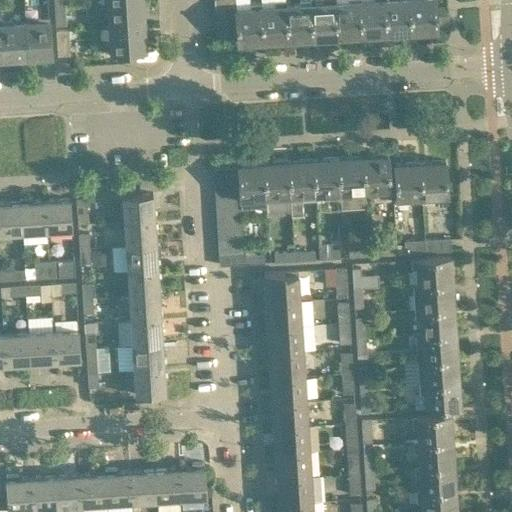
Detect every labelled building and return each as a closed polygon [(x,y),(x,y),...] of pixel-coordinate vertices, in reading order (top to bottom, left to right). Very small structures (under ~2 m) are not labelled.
[(109,13),(110,26),(144,24),(144,14),(143,14),(141,0),(136,0),(104,2),(105,13),(109,13)] [(215,0),(216,9),(236,8),(236,7),(235,0),(215,0)] [(275,0),(276,5),(261,6),(264,43),(264,41),(288,40),(288,41),(289,41),(286,4),(286,0),(275,0)] [(297,3),(286,4),(289,41),(289,39),(312,38),(313,40),(311,3),(310,0),(299,0),(300,3),(297,3)] [(310,0),(311,3),(313,40),(314,40),(314,38),(337,36),(337,38),(338,38),(335,0),(310,0)] [(335,0),(338,38),(339,38),(338,36),(362,35),(362,36),(363,36),(360,0),(335,0)] [(360,0),(363,36),(364,36),(363,35),(387,33),(387,35),(388,35),(385,0),(360,0)] [(385,0),(388,35),(388,33),(412,31),(412,33),(410,0),(385,0)] [(410,0),(412,33),(413,33),(413,31),(436,30),(437,32),(438,31),(437,23),(437,15),(435,0),(410,0)] [(236,7),(236,8),(237,20),(237,33),(238,44),(239,44),(239,43),(263,41),(263,43),(264,43),(261,6),(261,1),(251,1),(251,6),(236,7)] [(65,4),(54,5),(55,24),(56,24),(66,23),(65,4)] [(216,9),(216,21),(237,20),(236,8),(216,9)] [(448,14),(437,15),(437,23),(448,23),(448,14)] [(38,21),(25,22),(27,56),(37,55),(37,54),(50,53),(50,55),(52,54),(49,17),(38,17),(38,21)] [(13,19),(1,20),(3,56),(18,55),(18,57),(27,56),(25,22),(13,23),(13,19)] [(217,34),(237,33),(237,20),(216,21),(217,34)] [(144,24),(110,26),(110,39),(107,39),(107,50),(146,48),(146,47),(145,47),(144,33),(145,33),(144,24)] [(56,30),(58,54),(70,53),(69,29),(56,30)] [(363,153),(362,153),(365,194),(376,193),(376,198),(391,197),(390,188),(389,171),(388,151),(387,151),(387,153),(363,154),(363,153)] [(339,154),(338,154),(341,196),(342,206),(365,204),(365,194),(362,153),(361,153),(362,155),(339,156),(339,154)] [(314,156),(313,156),(316,197),(325,197),(326,197),(340,196),(341,196),(338,154),(337,154),(337,156),(314,157),(314,156)] [(289,157),(288,157),(292,209),(292,213),(302,212),(301,198),(315,198),(316,197),(313,156),(313,158),(289,159),(289,157)] [(264,159),(266,196),(265,196),(266,205),(266,211),(292,209),(288,157),(288,159),(265,161),(264,159)] [(421,159),(420,159),(422,196),(422,201),(433,200),(433,195),(447,194),(445,157),(444,157),(444,159),(421,161),(421,159)] [(239,161),(238,161),(238,165),(239,178),(240,190),(241,202),(241,207),(266,205),(265,196),(266,196),(264,159),(263,159),(263,161),(239,162),(239,161)] [(396,160),(395,160),(396,180),(397,202),(409,201),(409,197),(421,196),(422,196),(420,159),(419,159),(419,161),(396,162),(396,160)] [(213,167),(214,180),(239,178),(238,165),(213,167)] [(214,180),(215,192),(240,190),(239,178),(214,180)] [(215,192),(216,204),(241,202),(240,190),(215,192)] [(122,194),(124,219),(154,216),(152,192),(122,194)] [(26,196),(20,197),(20,200),(22,230),(23,242),(47,241),(46,229),(47,229),(45,199),(33,200),(32,196),(26,196)] [(70,197),(45,199),(47,229),(72,227),(70,197)] [(76,197),(76,212),(87,211),(86,197),(76,197)] [(14,201),(0,201),(0,231),(22,230),(20,200),(14,201)] [(216,204),(216,216),(242,214),(241,207),(241,202),(216,204)] [(216,216),(217,228),(242,226),(242,214),(216,216)] [(124,219),(125,243),(155,241),(154,216),(124,219)] [(217,228),(218,240),(243,238),(242,226),(217,228)] [(77,233),(78,246),(88,246),(87,232),(77,233)] [(450,237),(425,239),(425,251),(451,249),(450,237)] [(243,238),(218,240),(219,252),(244,250),(243,238)] [(425,251),(425,239),(405,240),(405,252),(425,251)] [(157,266),(156,254),(161,254),(160,242),(155,242),(155,241),(125,243),(127,268),(157,266)] [(331,242),(319,243),(320,258),(339,256),(339,247),(332,247),(331,246),(331,242)] [(389,244),(368,245),(369,254),(390,253),(389,244)] [(368,245),(348,246),(349,256),(369,254),(368,245)] [(88,246),(78,246),(79,261),(89,260),(88,246)] [(107,248),(92,249),(93,265),(108,264),(107,248)] [(314,249),(294,250),(295,259),(314,258),(314,249)] [(245,262),(244,253),(244,250),(219,252),(219,264),(245,262)] [(294,250),(274,251),(275,260),(295,259),(294,250)] [(264,252),(244,253),(245,262),(265,261),(264,252)] [(417,268),(418,283),(454,280),(453,280),(451,256),(453,256),(453,255),(412,257),(412,269),(417,268)] [(74,257),(51,259),(52,275),(76,273),(74,257)] [(51,259),(34,260),(35,276),(52,275),(51,259)] [(14,260),(0,260),(0,261),(0,269),(1,279),(15,278),(14,260)] [(127,268),(129,292),(159,290),(157,266),(127,268)] [(360,266),(352,267),(353,287),(363,286),(378,285),(378,275),(378,272),(361,273),(360,268),(360,266)] [(333,270),(335,292),(347,291),(345,269),(333,270)] [(264,271),(265,300),(299,298),(298,273),(284,273),(284,270),(264,271)] [(76,290),(75,280),(60,281),(61,291),(76,290)] [(418,283),(413,283),(414,293),(414,296),(419,296),(420,307),(456,305),(456,304),(454,304),(453,281),(454,281),(454,280),(418,283)] [(81,282),(82,296),(92,295),(91,281),(81,282)] [(26,293),(25,283),(10,284),(10,294),(26,293)] [(39,283),(25,283),(26,293),(40,293),(39,283)] [(363,286),(353,287),(354,307),(364,306),(363,286)] [(129,292),(130,317),(160,315),(159,290),(129,292)] [(92,295),(82,296),(83,310),(93,310),(92,295)] [(299,298),(265,300),(267,326),(301,323),(313,323),(311,297),(299,298)] [(335,301),(337,321),(349,320),(347,300),(335,301)] [(416,332),(458,330),(457,329),(456,329),(455,306),(456,306),(456,305),(420,307),(414,308),(415,318),(420,318),(421,331),(416,332)] [(130,317),(116,318),(118,343),(132,342),(162,340),(160,315),(130,317)] [(354,316),(356,336),(366,336),(365,315),(354,316)] [(349,320),(337,321),(338,342),(350,342),(349,320)] [(267,326),(269,351),(302,349),(301,323),(267,326)] [(54,359),(80,357),(78,328),(52,329),(54,359)] [(30,360),(54,359),(52,329),(28,331),(30,360)] [(421,332),(416,332),(417,343),(418,356),(418,357),(459,354),(458,354),(456,331),(458,331),(458,330),(421,332)] [(5,362),(30,360),(28,331),(3,332),(5,362)] [(84,332),(85,345),(95,344),(94,331),(84,332)] [(366,336),(356,336),(357,356),(367,356),(366,336)] [(132,342),(134,366),(164,364),(162,340),(132,342)] [(95,344),(85,345),(86,360),(96,359),(95,344)] [(269,351),(270,376),(304,374),(302,349),(269,351)] [(339,351),(340,371),(352,371),(351,350),(339,351)] [(418,368),(419,382),(460,379),(459,379),(458,355),(459,355),(459,354),(418,357),(418,368)] [(164,364),(134,366),(135,394),(166,392),(164,364)] [(357,365),(358,386),(369,385),(368,365),(357,365)] [(87,372),(88,386),(99,385),(98,371),(87,372)] [(352,371),(340,371),(342,392),(353,392),(352,371)] [(270,376),(272,401),(306,399),(304,374),(270,376)] [(460,379),(419,382),(420,393),(425,392),(426,407),(462,405),(462,404),(461,404),(459,380),(460,380),(460,379)] [(369,385),(358,386),(360,406),(370,405),(369,385)] [(272,401),(273,426),(307,424),(306,399),(272,401)] [(342,402),(344,422),(355,421),(354,401),(342,402)] [(413,439),(413,440),(454,437),(454,436),(453,436),(451,413),(453,413),(453,412),(411,415),(412,426),(417,425),(418,439),(413,439)] [(370,417),(361,417),(362,441),(372,441),(370,417)] [(355,421),(344,422),(345,443),(357,442),(355,421)] [(273,426),(275,451),(309,449),(307,424),(273,426)] [(414,464),(414,465),(456,462),(454,462),(452,438),(454,438),(454,437),(413,440),(413,451),(419,450),(419,463),(414,464)] [(362,448),(364,468),(374,467),(372,448),(362,448)] [(275,451),(277,477),(310,474),(309,449),(275,451)] [(346,452),(347,472),(359,471),(357,451),(346,452)] [(181,497),(206,495),(204,465),(204,461),(191,462),(191,466),(179,466),(181,497)] [(416,489),(416,490),(458,487),(457,486),(456,486),(454,463),(456,463),(456,462),(414,465),(415,475),(420,475),(421,489),(416,489)] [(117,466),(105,467),(105,471),(107,511),(115,511),(133,511),(132,500),(130,469),(117,470),(117,466)] [(179,466),(154,468),(156,498),(157,498),(179,497),(181,497),(179,466)] [(374,467),(364,468),(365,489),(375,488),(374,467)] [(154,468),(130,469),(132,500),(156,498),(154,468)] [(107,511),(105,471),(81,473),(83,503),(83,511),(107,511)] [(359,471),(347,472),(348,493),(360,492),(359,471)] [(33,511),(33,506),(31,476),(18,477),(18,473),(6,473),(6,477),(5,478),(7,507),(7,508),(23,507),(23,511),(33,511)] [(81,473),(55,474),(57,504),(83,503),(81,473)] [(55,474),(31,476),(33,505),(33,506),(33,511),(46,511),(46,505),(57,504),(55,474)] [(277,477),(278,502),(312,500),(310,474),(277,477)] [(451,511),(459,511),(457,511),(456,488),(458,488),(458,487),(416,490),(416,500),(422,500),(422,511),(451,511)] [(206,495),(181,497),(182,507),(207,505),(206,495)] [(179,497),(157,498),(158,510),(180,509),(179,497)] [(366,497),(366,511),(376,511),(376,497),(366,497)] [(278,502),(278,511),(312,511),(312,500),(278,502)] [(349,502),(349,511),(361,511),(360,501),(349,502)] [(83,511),(83,503),(57,504),(57,511),(83,511)]
